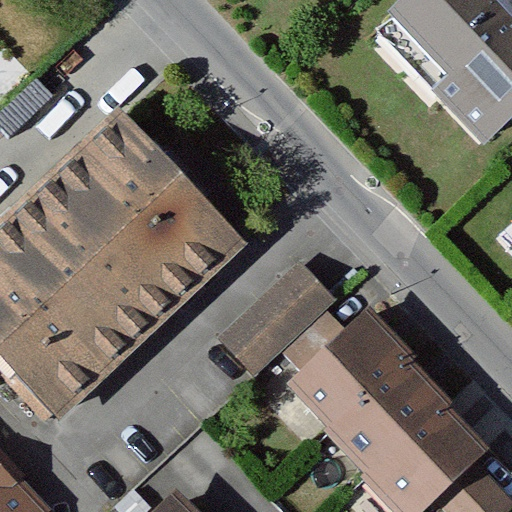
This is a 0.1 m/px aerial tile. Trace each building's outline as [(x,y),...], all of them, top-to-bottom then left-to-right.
[(511,122),(511,0),(406,0),(379,26),(491,142),(511,122)] [(235,231),(111,104),(0,212),(0,355),(52,408),(235,231)] [(302,253),(223,332),(263,373),(343,294),(302,253)] [(493,444),(368,306),(285,381),(402,511),(416,511),(436,494),(452,511),(500,511),(510,503),(473,462),(493,444)] [(0,511),(41,511),(45,509),(0,461),(0,511)] [(202,511),(173,483),(144,511),(202,511)]
